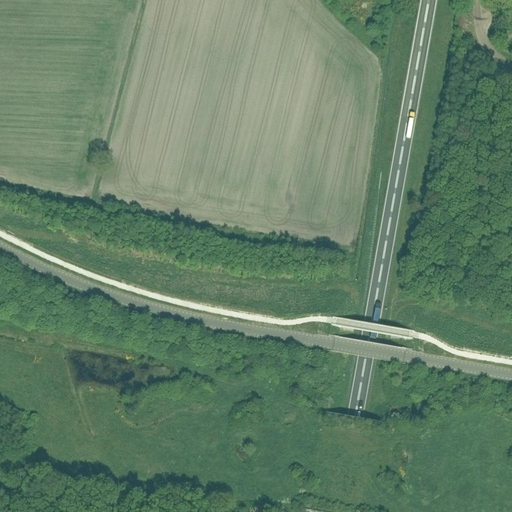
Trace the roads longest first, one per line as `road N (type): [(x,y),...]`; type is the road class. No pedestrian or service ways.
road 1 (tertiary): [(511,375),(176,315),(80,285),(0,248)]
road 2 (trunk): [(338,511),(429,0)]
